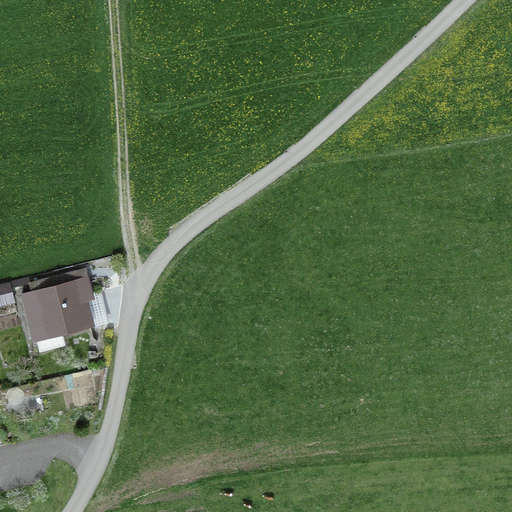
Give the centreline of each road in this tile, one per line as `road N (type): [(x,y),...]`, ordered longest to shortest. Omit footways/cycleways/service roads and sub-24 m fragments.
road 1 (unclassified): [(64,511),(116,401),(129,301),(148,261),(181,227),(288,157),(459,0)]
road 2 (track): [(110,0),(125,234),(137,281)]
